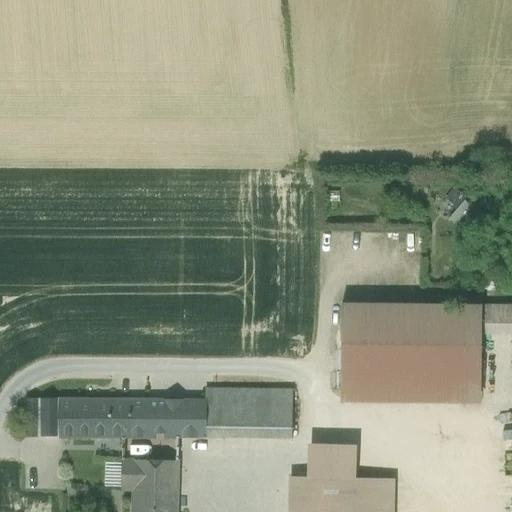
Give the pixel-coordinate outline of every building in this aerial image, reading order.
[(342,307),(339,404),(480,404),(482,308),(342,307)] [(206,401),(205,438),(291,440),(292,391),(204,390),(204,401),(206,401)] [(59,438),(58,400),(25,400),(26,438),(59,438)] [(58,400),(59,438),(59,439),(148,440),(148,401),(58,400)] [(206,401),(204,401),(148,401),(148,440),(178,440),(178,438),(205,438),(206,401)] [(511,462),(511,440),(500,441),(501,463),(511,462)] [(307,448),(307,469),(355,470),(356,450),(307,448)] [(143,510),(176,511),(177,489),(177,462),(122,461),(122,492),(133,492),(132,502),(144,503),(143,510)] [(177,462),(177,489),(192,489),(193,461),(178,461),(177,462)] [(307,469),(306,478),(355,480),(355,470),(307,469)] [(354,511),(355,480),(306,478),(290,478),(289,511),(354,511)] [(388,511),(389,480),(355,480),(354,511),(388,511)] [(176,511),(143,510),(144,503),(132,502),(131,511),(176,511)]
